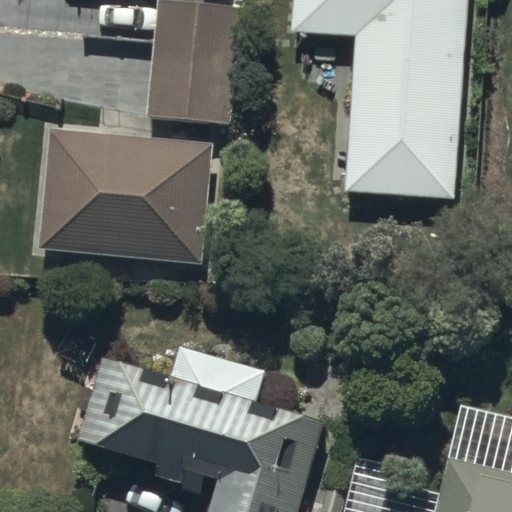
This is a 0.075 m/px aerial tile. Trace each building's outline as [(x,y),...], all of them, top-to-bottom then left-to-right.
[(461,203),(472,0),(302,0),(300,35),(360,39),(351,196),(461,203)] [(242,15),(160,9),(153,123),(234,128),(242,15)] [(44,252),(207,268),(217,151),(54,137),(44,252)] [(300,511),(326,430),(256,408),(266,377),(186,351),(176,383),(109,363),(83,447),(161,472),(159,478),(187,487),(184,496),(204,502),(209,485),(222,489),(215,511),(300,511)] [(511,511),(511,434),(461,422),(439,511),(511,511)]
